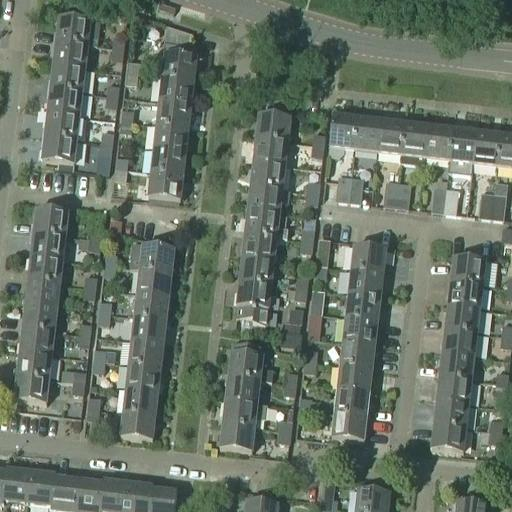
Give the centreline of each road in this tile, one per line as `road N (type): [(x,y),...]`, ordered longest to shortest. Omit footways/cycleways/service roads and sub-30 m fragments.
road 1 (residential): [(0,445),(302,477),(322,460),(399,465)]
road 2 (tertiary): [(203,0),(385,53),(511,63)]
road 3 (residential): [(399,465),(426,234)]
road 4 (residential): [(1,198),(24,0)]
road 5 (residential): [(1,198),(174,221)]
